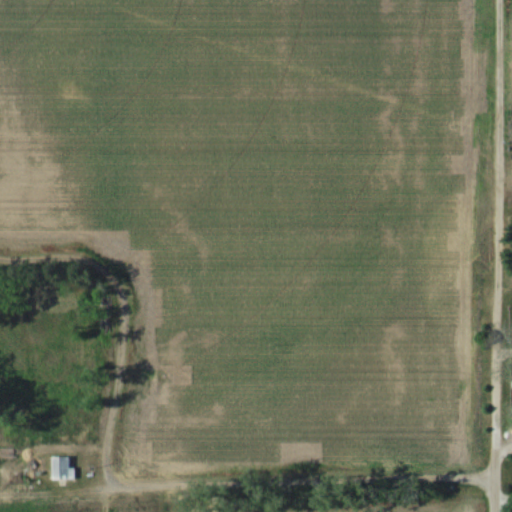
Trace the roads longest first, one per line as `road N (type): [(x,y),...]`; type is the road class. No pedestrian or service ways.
road 1 (residential): [(491,483),(102,479)]
road 2 (residential): [(504,500),(491,483),(494,459),(511,444),(504,500)]
